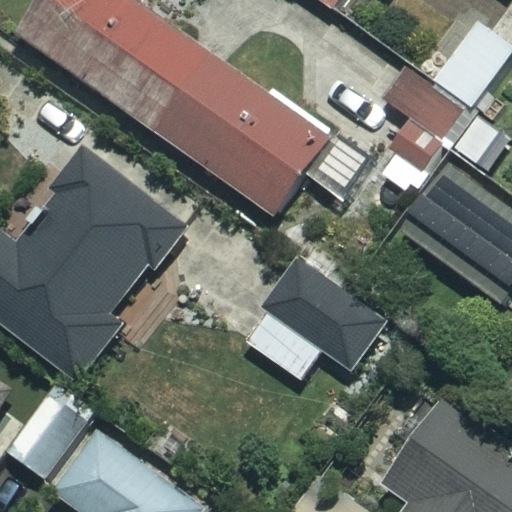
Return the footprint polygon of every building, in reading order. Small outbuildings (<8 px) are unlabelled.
[(338,206),(365,168),(137,6),(141,0),(38,0),(13,36),(278,224),(307,184),(338,206)] [(319,0),(335,10),(341,0),(319,0)] [(511,65),(511,52),(481,29),(439,86),(476,114),(511,65)] [(410,80),(387,113),(412,131),(397,152),(423,171),(462,117),(410,80)] [(510,145),(476,118),(448,153),(482,180),(510,145)] [(21,263),(0,249),(0,326),(86,385),(122,333),(107,323),(175,222),(89,163),(21,263)] [(511,314),(511,216),(448,169),(399,235),(510,317),(511,314)] [(385,326),(308,269),(249,348),(305,390),(330,356),(351,371),(385,326)] [(0,424),(18,397),(0,385),(0,424)] [(204,511),(52,394),(7,453),(83,511),(204,511)] [(511,511),(511,455),(446,411),(390,496),(412,510),(411,511),(511,511)] [(353,511),(320,486),(300,511),(353,511)]
